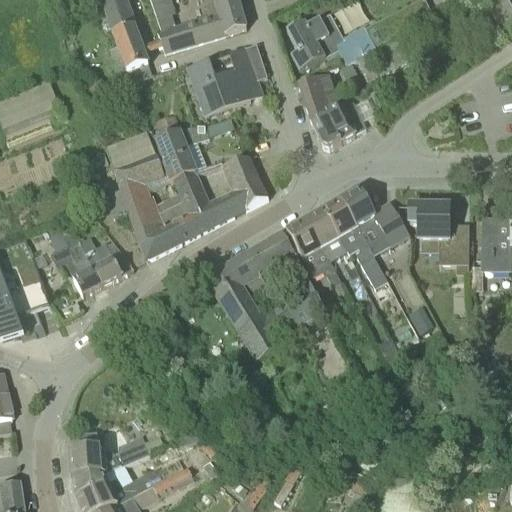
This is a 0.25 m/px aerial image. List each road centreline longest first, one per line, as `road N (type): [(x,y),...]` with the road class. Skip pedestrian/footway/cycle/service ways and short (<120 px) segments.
road 1 (residential): [(62,383),(190,263),(314,190)]
road 2 (residential): [(314,190),(254,0)]
road 3 (residential): [(394,164),(412,116),(511,52)]
road 4 (residential): [(48,511),(43,446),(62,383)]
